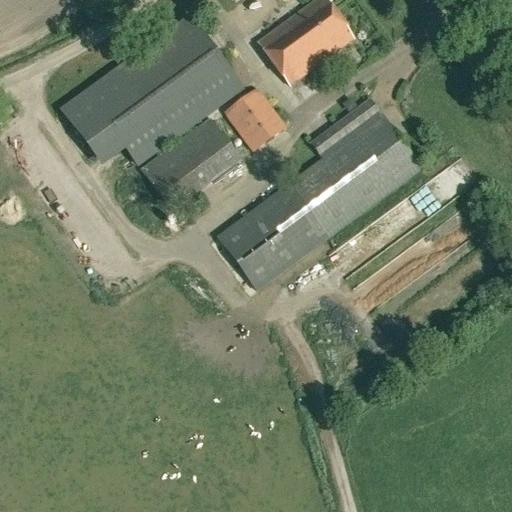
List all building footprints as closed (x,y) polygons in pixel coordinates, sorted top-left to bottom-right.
[(352,37),(324,0),(321,0),(259,46),(288,85),(352,37)] [(241,91),(189,20),(62,113),(97,160),(121,143),(138,167),(241,91)] [(286,130),(259,92),(226,116),(253,153),(286,130)] [(380,115),(370,101),(312,144),(321,158),(380,115)] [(381,118),(280,193),(321,249),(323,247),(420,171),(381,118)] [(242,143),(226,120),(215,128),(209,120),(141,171),(172,215),(242,163),(232,150),(242,143)] [(321,249),(280,193),(218,239),(257,292),(321,249)] [(334,269),(345,281),(356,271),(345,259),(334,269)]
